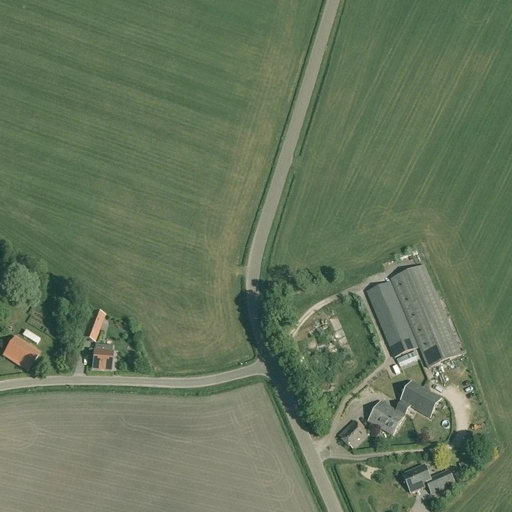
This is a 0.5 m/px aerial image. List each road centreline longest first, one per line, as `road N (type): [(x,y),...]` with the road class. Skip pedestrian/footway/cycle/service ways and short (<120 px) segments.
road 1 (unclassified): [(269,366),(255,325),(256,248),(334,0)]
road 2 (unclassified): [(0,387),(197,383),(269,366)]
road 3 (unclassified): [(333,511),(269,366)]
